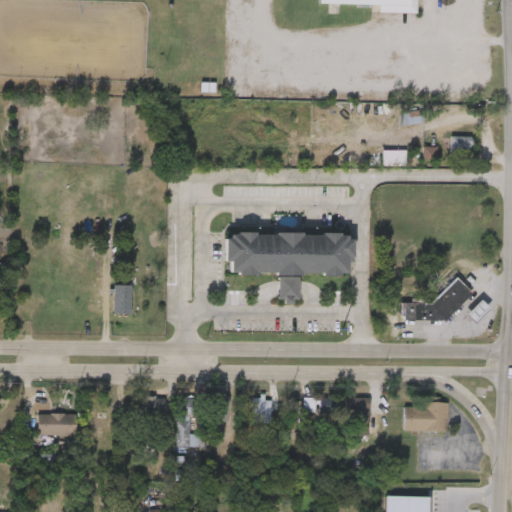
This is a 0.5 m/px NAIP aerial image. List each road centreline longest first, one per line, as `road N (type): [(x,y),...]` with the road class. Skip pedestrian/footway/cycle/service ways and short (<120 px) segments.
road 1 (secondary): [(511,356),(0,351)]
road 2 (secondary): [(0,373),(511,378)]
road 3 (secondary): [(510,178),(507,378)]
road 4 (secondary): [(510,0),(510,178)]
road 5 (secondary): [(507,378),(496,511)]
